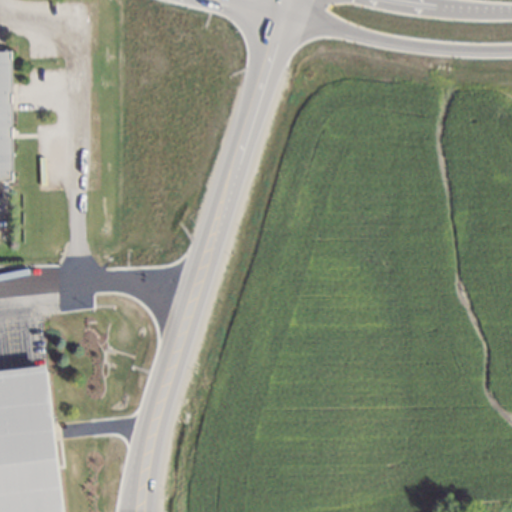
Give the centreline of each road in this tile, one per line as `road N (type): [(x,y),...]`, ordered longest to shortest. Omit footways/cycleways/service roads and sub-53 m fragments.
road 1 (tertiary): [(289,0),(192,280),(140,504)]
road 2 (tertiary): [(229,0),(386,39),(511,48)]
